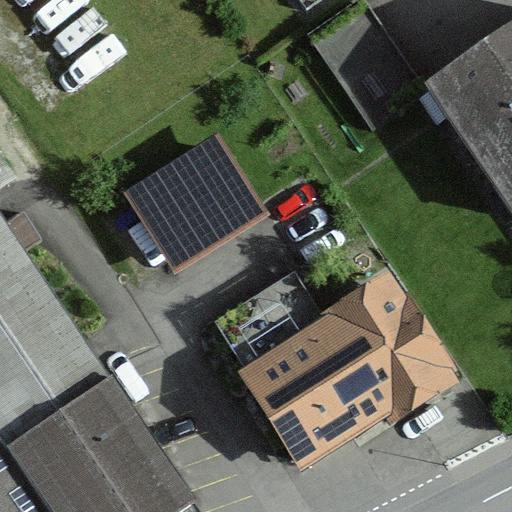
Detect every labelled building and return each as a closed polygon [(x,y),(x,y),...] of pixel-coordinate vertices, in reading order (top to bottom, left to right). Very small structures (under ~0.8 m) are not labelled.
[(372,132),(427,94),(362,0),(307,37),(372,132)] [(508,179),(511,184),(511,32),(441,81),(462,112),(451,119),(497,187),(508,179)] [(174,258),(251,210),(214,150),(136,199),(174,258)] [(0,430),(5,438),(103,371),(0,219),(0,430)] [(217,325),(252,381),(249,383),(298,461),(441,376),(390,295),(329,333),(294,277),(217,325)] [(184,511),(194,505),(103,371),(5,438),(54,511),(184,511)] [(0,430),(0,511),(54,511),(5,438),(0,430)]
